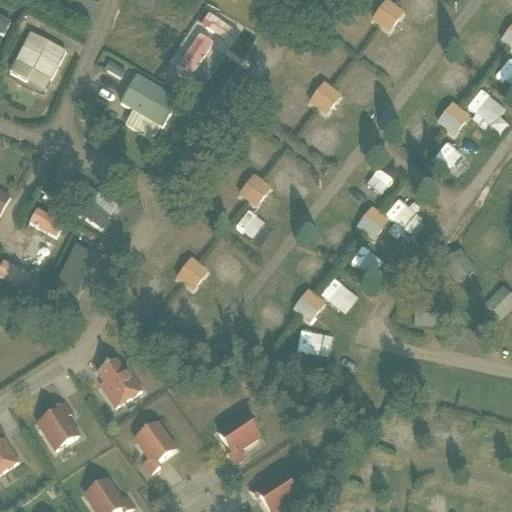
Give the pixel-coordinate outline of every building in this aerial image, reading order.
[(412,0),(404,11),(421,24),(433,9),(421,0),(412,0)] [(387,4),(372,24),(389,37),(404,17),(387,4)] [(202,28),(214,37),(222,25),(210,17),(202,28)] [(344,37),(352,46),(366,32),(358,23),(344,37)] [(511,53),(511,29),(500,45),(511,53)] [(31,36),(16,65),(51,83),(66,55),(31,36)] [(480,38),(469,54),(487,65),(497,50),(480,38)] [(331,49),(316,67),(332,80),(346,62),(331,49)] [(369,63),(398,80),(405,69),(375,52),(369,63)] [(106,74),(121,83),(126,75),(111,66),(106,74)] [(160,132),(162,133),(178,104),(137,80),(120,109),(133,116),(160,132)] [(325,86),(310,106),(327,119),(342,100),(325,86)] [(479,95),(466,114),(484,126),(497,107),(479,95)] [(437,127),(454,141),(470,121),(452,107),(437,127)] [(417,124),(410,140),(428,148),(436,132),(417,124)] [(261,144),(247,165),(260,173),(273,153),(261,144)] [(431,164),(445,174),(454,162),(440,151),(431,164)] [(298,201),(310,184),(285,166),(273,183),(298,201)] [(251,168),(231,190),(236,194),(256,172),(251,168)] [(379,174),(364,190),(378,203),(393,187),(379,174)] [(254,179),(238,199),(256,213),(271,192),(254,179)] [(50,183),(41,195),(51,202),(60,190),(50,183)] [(102,234),(111,221),(92,208),(98,199),(76,183),(61,205),(102,234)] [(0,194),(0,220),(11,201),(0,194)] [(216,200),(211,214),(225,220),(231,206),(216,200)] [(385,215),(407,237),(421,224),(399,201),(385,215)] [(389,225),(372,211),(356,231),(374,245),(389,225)] [(246,212),(234,229),(260,247),(272,230),(246,212)] [(338,223),(326,235),(339,248),(351,237),(338,223)] [(481,232),(471,248),(488,259),(498,243),(481,232)] [(5,262),(19,268),(26,251),(12,246),(5,262)] [(50,292),(73,303),(94,259),(71,248),(50,292)] [(214,265),(233,276),(242,261),(223,250),(214,265)] [(372,276),(381,258),(366,251),(358,269),(372,276)] [(298,253),(291,271),(321,283),(328,265),(298,253)] [(470,267),(460,254),(444,266),(454,279),(470,267)] [(209,276),(192,262),(177,281),(194,295),(209,276)] [(139,299),(158,306),(164,287),(146,280),(139,299)] [(322,298),(346,317),(359,300),(335,281),(322,298)] [(511,311),(511,299),(504,291),(491,303),(505,318),(511,311)] [(293,314),(310,328),(326,307),(308,294),(293,314)] [(415,308),(414,328),(431,329),(432,309),(415,308)] [(272,345),(282,328),(269,321),(265,329),(251,321),(246,330),(272,345)] [(326,366),(328,346),(308,344),(306,364),(326,366)] [(99,390),(115,413),(144,394),(128,371),(124,373),(118,364),(97,378),(103,388),(99,390)] [(478,396),(476,407),(498,412),(500,401),(478,396)] [(64,407),(56,413),(58,417),(39,429),(56,455),(78,441),(66,421),(71,418),(64,407)] [(394,436),(414,443),(423,418),(403,410),(394,436)] [(231,456),(227,459),(233,467),(243,460),(240,455),(259,442),(245,420),(219,437),(231,456)] [(457,422),(447,451),(464,457),(474,428),(457,422)] [(490,459),(500,431),(485,426),(475,454),(490,459)] [(175,454),(158,429),(136,444),(150,463),(144,467),(152,477),(160,471),(157,467),(175,454)] [(0,478),(20,466),(5,442),(1,445),(0,443),(0,478)] [(366,482),(377,466),(368,460),(357,475),(366,482)] [(261,487),(250,494),(256,502),(260,500),(267,511),(282,511),(298,502),(284,480),(264,492),(261,487)] [(121,506),(108,486),(86,501),(93,511),(133,511),(126,502),(121,506)] [(445,511),(447,508),(432,501),(426,511),(445,511)]
